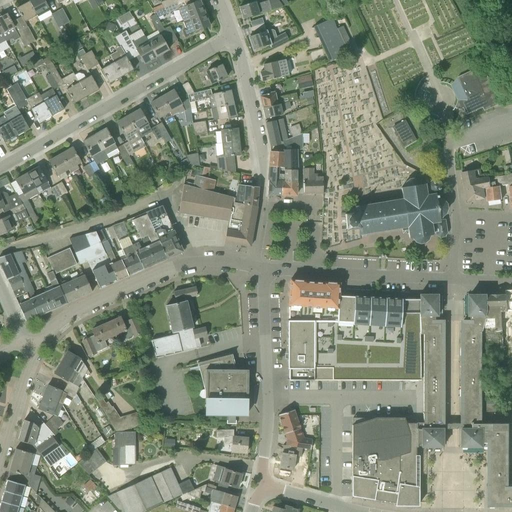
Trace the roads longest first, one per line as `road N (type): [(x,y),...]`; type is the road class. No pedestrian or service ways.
road 1 (residential): [(0,166),(231,36)]
road 2 (residential): [(35,348),(62,318),(173,266),(257,268)]
road 3 (residential): [(231,36),(260,147),(257,268)]
road 4 (residential): [(261,484),(268,397),(257,268)]
road 5 (residential): [(453,278),(257,268)]
road 6 (residential): [(453,278),(449,144)]
road 7 (residential): [(0,463),(35,348)]
